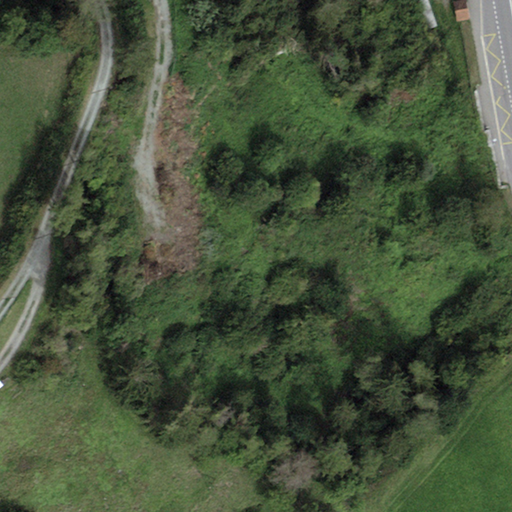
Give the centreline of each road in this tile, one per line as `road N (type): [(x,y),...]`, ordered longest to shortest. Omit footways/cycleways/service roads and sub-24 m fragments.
road 1 (track): [(105,0),(110,17),(75,159),(45,238),(0,315)]
road 2 (track): [(158,0),(162,54),(144,170)]
road 3 (track): [(45,238),(27,315),(0,365)]
